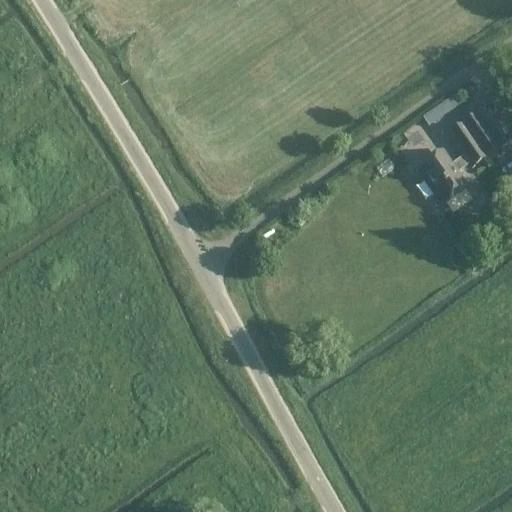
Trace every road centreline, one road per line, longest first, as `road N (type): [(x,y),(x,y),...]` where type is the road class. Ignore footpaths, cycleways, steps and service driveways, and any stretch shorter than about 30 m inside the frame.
road 1 (unclassified): [(329,511),(197,262),(39,0)]
road 2 (unknown): [(197,262),(511,35)]
